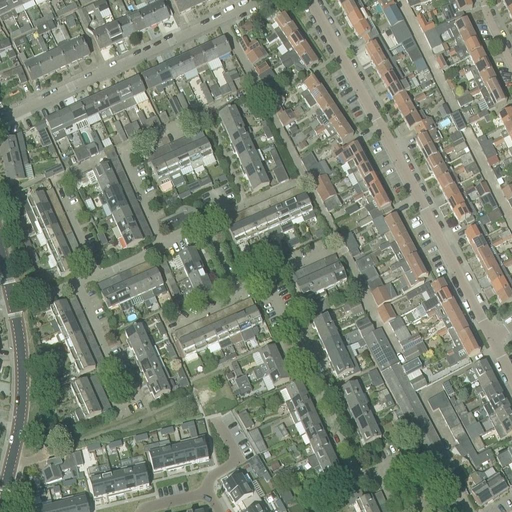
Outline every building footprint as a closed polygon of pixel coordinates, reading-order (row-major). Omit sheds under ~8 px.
[(9,21),(13,19),(4,0),(2,0),(0,1),(0,18),(6,15),(9,21)] [(4,0),(13,19),(14,20),(17,19),(14,12),(22,8),(18,0),(4,0)] [(191,10),(186,0),(172,0),(179,16),(191,10)] [(199,0),(186,0),(191,10),(202,5),(199,0)] [(336,0),(341,11),(353,4),(358,1),(357,0),(336,0)] [(395,6),(391,0),(389,0),(378,6),(383,14),(395,7),(395,6)] [(418,0),(404,0),(409,9),(421,5),(418,0)] [(467,0),(464,0),(455,4),(459,14),(472,10),(467,0)] [(507,12),(511,9),(511,0),(505,0),(502,2),(507,12)] [(108,11),(104,1),(93,6),(95,12),(93,13),(97,21),(99,20),(98,19),(100,18),(99,15),(108,11)] [(353,4),(341,11),(347,21),(359,14),(353,4)] [(75,5),(66,9),(67,11),(65,12),(67,15),(77,10),(75,5)] [(161,5),(150,10),(157,26),(168,21),(161,5)] [(77,14),(79,19),(93,13),(95,12),(93,6),(77,14)] [(403,22),(395,7),(383,14),(382,14),(390,30),(403,22)] [(67,11),(66,9),(56,14),(58,19),(67,15),(65,12),(67,11)] [(150,10),(138,16),(145,31),(157,26),(150,10)] [(277,10),(268,16),(274,25),(274,24),(278,29),(273,33),(275,35),(276,37),(281,34),(292,26),(285,17),(282,19),(277,10)] [(359,14),(347,21),(348,22),(349,24),(351,28),(353,31),(364,24),(369,21),(365,14),(364,11),(359,14)] [(130,14),(127,16),(125,17),(127,21),(134,37),(145,31),(138,16),(132,19),(130,14)] [(46,25),(45,24),(54,20),(51,16),(42,20),(43,20),(44,22),(43,23),(44,25),(46,25)] [(42,20),(33,25),(36,31),(37,31),(36,29),(44,25),(43,23),(44,22),(43,20),(42,20)] [(134,37),(127,21),(115,26),(123,42),(134,37)] [(459,38),(471,32),(466,21),(454,27),(453,24),(445,28),(447,32),(449,31),(453,40),(459,37),(459,38)] [(249,23),(243,26),(247,33),(252,31),(251,29),(252,28),(249,23)] [(403,23),(384,34),(387,40),(392,37),(397,47),(400,45),(401,45),(411,39),(403,23)] [(426,26),(420,29),(422,34),(423,36),(434,30),(433,28),(431,23),(426,26)] [(364,24),(353,31),(358,41),(362,39),(366,37),(369,42),(378,37),(375,31),(370,34),(364,24)] [(37,31),(36,31),(37,33),(36,33),(38,38),(40,38),(50,33),(46,25),(44,25),(36,29),(37,31)] [(123,42),(115,26),(104,31),(111,47),(123,42)] [(292,26),(281,34),(287,43),(298,36),(292,26)] [(29,27),(20,31),(21,33),(20,34),(21,36),(31,31),(29,27)] [(21,33),(20,31),(10,36),(12,40),(21,36),(20,34),(21,33)] [(111,47),(104,31),(92,37),(100,52),(111,47)] [(434,32),(423,37),(428,46),(431,52),(441,47),(438,41),(434,32)] [(459,38),(462,43),(456,46),(457,46),(456,47),(457,49),(458,49),(459,50),(464,48),(476,42),(471,32),(459,38)] [(298,36),(287,43),(282,47),(287,54),(288,54),(289,56),(294,53),(305,45),(298,36)] [(24,39),(19,41),(21,48),(27,45),(24,39)] [(407,55),(416,50),(411,39),(401,45),(406,55),(407,54),(407,55)] [(238,44),(246,57),(246,58),(257,50),(258,49),(254,44),(248,48),(245,40),(238,44)] [(11,48),(9,43),(7,41),(0,43),(0,50),(1,52),(11,48)] [(230,55),(223,41),(211,46),(218,61),(230,55)] [(82,42),(70,47),(77,63),(89,57),(82,42)] [(464,48),(459,50),(460,53),(461,53),(465,61),(469,58),(470,58),(481,53),(476,42),(464,48)] [(66,44),(66,43),(56,47),(59,52),(66,68),(77,63),(70,47),(68,43),(66,44)] [(283,57),(286,61),(286,62),(290,59),(295,66),(300,63),(300,62),(311,55),(305,45),(294,53),(289,56),(288,54),(287,54),(283,57)] [(370,62),(382,56),(376,45),(364,52),(370,62)] [(211,46),(200,52),(207,66),(218,61),(211,46)] [(444,53),(441,47),(431,52),(434,58),(444,53)] [(257,50),(246,58),(252,67),(264,59),(257,50)] [(416,50),(407,55),(412,64),(421,59),(416,50)] [(66,68),(59,52),(47,58),(54,73),(66,68)] [(200,52),(189,57),(196,71),(207,66),(200,52)] [(15,58),(13,53),(6,56),(9,61),(15,58)] [(382,56),(370,62),(376,72),(393,63),(394,65),(399,62),(396,58),(392,60),(387,53),(382,56)] [(486,63),(481,53),(470,58),(474,68),(475,69),(486,63)] [(23,54),(19,56),(18,57),(22,64),(26,62),(23,54)] [(300,63),(295,66),(293,67),(298,74),(304,71),(305,73),(318,65),(311,55),(300,62),(300,63)] [(196,71),(189,57),(177,62),(184,76),(196,71)] [(54,73),(47,58),(36,63),(43,79),(54,73)] [(443,59),(436,62),(441,72),(448,69),(444,62),(443,59)] [(177,62),(166,67),(172,82),(184,76),(177,62)] [(43,79),(36,63),(24,68),(31,84),(43,79)] [(398,72),(394,65),(393,63),(376,72),(381,82),(393,76),(393,75),(398,72)] [(474,68),(469,71),(470,74),(474,82),(480,79),(491,74),(486,63),(475,69),(474,68)] [(258,77),(259,77),(269,70),(265,64),(254,71),(258,77)] [(425,66),(416,71),(418,75),(421,73),(426,70),(427,70),(425,66)] [(166,67),(154,73),(161,87),(172,82),(166,67)] [(21,69),(11,72),(13,75),(11,76),(12,78),(17,76),(23,74),(21,69)] [(13,75),(11,72),(1,76),(3,81),(12,78),(11,76),(13,75)] [(262,88),(275,79),(270,72),(259,79),(260,79),(260,86),(262,88)] [(402,80),(398,72),(393,75),(393,76),(381,82),(387,92),(398,86),(398,85),(404,82),(405,84),(410,82),(407,77),(402,80)] [(161,87),(154,73),(142,78),(149,93),(155,90),(158,96),(163,93),(162,91),(161,87)] [(27,84),(23,74),(17,76),(21,86),(27,84)] [(230,85),(232,84),(227,74),(223,76),(227,85),(229,84),(230,85)] [(491,74),(480,79),(474,82),(478,90),(479,92),(496,84),(491,74)] [(243,78),(238,81),(241,88),(246,86),(243,78)] [(301,82),(307,92),(300,97),(303,102),(304,101),(321,90),(314,79),(308,84),(305,79),(301,82)] [(132,100),(144,94),(137,80),(126,86),(132,100)] [(265,86),(274,99),(280,95),(274,85),(273,85),(271,82),(265,86)] [(398,86),(387,92),(392,102),(404,96),(414,90),(410,82),(405,84),(404,82),(398,85),(398,86)] [(229,84),(227,85),(231,95),(236,93),(232,84),(230,85),(229,84)] [(479,92),(478,90),(473,92),(475,96),(480,94),(484,103),(501,94),(496,84),(479,92)] [(206,96),(209,95),(204,85),(199,87),(203,96),(206,95),(206,96)] [(126,86),(114,91),(124,112),(135,107),(132,100),(126,86)] [(221,98),(217,89),(216,87),(209,90),(214,101),(221,98)] [(327,99),(321,90),(304,101),(310,110),(316,106),(327,99)] [(473,92),(469,94),(468,94),(467,92),(458,96),(456,90),(452,92),(457,103),(470,97),(471,98),(475,96),(473,92)] [(114,91),(103,97),(109,111),(112,118),(124,113),(124,112),(114,91)] [(501,94),(484,103),(489,112),(506,104),(501,94)] [(183,106),(186,105),(181,95),(176,97),(180,106),(183,105),(183,106)] [(213,104),(209,95),(206,96),(206,95),(203,96),(208,106),(213,104)] [(404,96),(392,102),(398,112),(410,106),(404,96)] [(103,97),(91,102),(98,116),(109,111),(103,97)] [(470,99),(471,98),(470,97),(457,103),(460,109),(472,103),(470,99)] [(285,105),(284,103),(280,98),(270,105),(277,120),(278,119),(283,116),(286,114),(283,108),(285,105)] [(327,99),(316,106),(320,111),(314,114),(317,119),(323,115),(333,108),(327,99)] [(183,117),(179,107),(175,100),(168,103),(176,120),(183,117)] [(98,116),(91,102),(80,107),(86,121),(98,116)] [(415,103),(410,106),(398,112),(404,122),(415,116),(412,110),(418,107),(416,105),(415,103)] [(190,114),(186,105),(183,106),(183,105),(180,106),(185,116),(190,114)] [(86,121),(80,107),(68,112),(74,127),(86,121)] [(317,119),(316,120),(321,128),(322,126),(324,129),(340,118),(333,108),(323,115),(317,119)] [(222,129),(239,121),(234,110),(218,117),(221,123),(220,124),(222,129)] [(68,112),(57,118),(63,132),(66,138),(69,136),(67,130),(74,127),(68,112)] [(286,114),(283,116),(278,119),(283,128),(295,120),(289,112),(286,114)] [(415,129),(419,135),(432,127),(434,127),(430,120),(429,121),(425,119),(421,112),(415,116),(404,122),(409,132),(415,129)] [(488,117),(486,112),(477,116),(479,121),(488,117)] [(503,128),(511,123),(511,116),(510,112),(498,117),(503,128)] [(146,123),(145,122),(141,113),(136,115),(140,124),(143,123),(143,124),(146,123)] [(260,119),(257,113),(252,115),(254,121),(260,119)] [(457,134),(459,134),(466,130),(457,113),(449,117),(457,134)] [(164,126),(169,123),(164,114),(159,116),(164,126)] [(488,117),(479,121),(468,126),(471,130),(471,132),(490,122),(495,119),(493,115),(488,117)] [(156,117),(145,122),(146,123),(143,124),(143,123),(140,124),(145,134),(160,127),(156,117)] [(57,118),(45,123),(55,145),(56,144),(58,142),(65,138),(66,140),(66,139),(63,132),(57,118)] [(322,126),(318,129),(321,134),(325,131),(330,138),(335,134),(346,127),(340,118),(324,129),(322,126)] [(239,121),(222,129),(224,133),(226,132),(228,139),(244,132),(239,121)] [(120,135),(123,133),(118,123),(113,125),(117,134),(120,133),(120,135)] [(511,123),(503,128),(506,133),(500,136),(501,139),(502,139),(503,140),(508,138),(511,136),(511,123)] [(44,130),(42,125),(35,128),(37,133),(44,130)] [(128,141),(136,138),(130,126),(123,129),(128,141)] [(297,132),(294,127),(288,130),(291,135),(297,132)] [(335,134),(339,140),(336,142),(338,146),(333,149),(336,153),(339,152),(341,150),(339,146),(353,137),(346,127),(335,134)] [(415,143),(421,154),(432,148),(432,147),(438,144),(440,143),(435,132),(436,130),(434,127),(432,127),(419,135),(421,140),(415,143)] [(263,130),(262,130),(264,136),(270,133),(268,128),(263,130)] [(244,132),(228,139),(231,145),(229,146),(231,151),(249,143),(246,137),(251,135),(249,130),(244,132)] [(127,142),(123,133),(120,135),(120,133),(117,134),(122,144),(127,142)] [(272,139),(270,133),(264,136),(267,141),(272,139)] [(459,134),(457,134),(449,138),(453,147),(452,148),(453,149),(463,144),(459,134)] [(481,152),(491,147),(491,146),(493,145),(491,141),(487,143),(484,137),(476,141),(481,152)] [(50,149),(52,148),(48,138),(43,140),(47,149),(49,148),(50,149)] [(0,147),(2,158),(22,154),(21,149),(16,150),(14,141),(0,143),(0,147)] [(212,158),(205,142),(194,147),(201,163),(212,158)] [(96,143),(94,144),(99,155),(103,152),(105,157),(114,153),(115,153),(112,147),(103,151),(99,144),(97,145),(96,143)] [(249,143),(231,151),(233,155),(235,154),(238,161),(254,154),(249,143)] [(307,148),(304,143),(298,146),(301,151),(307,148)] [(94,144),(85,149),(89,159),(90,159),(99,155),(94,144)] [(432,148),(421,154),(426,164),(438,158),(438,157),(443,155),(442,152),(438,144),(432,147),(432,148)] [(451,147),(446,150),(449,154),(454,152),(455,155),(466,150),(463,144),(453,149),(452,148),(451,147)] [(339,152),(336,153),(332,155),(335,160),(339,158),(344,167),(347,165),(364,156),(358,146),(348,151),(346,147),(341,150),(339,152)] [(183,152),(190,168),(192,173),(203,168),(201,163),(194,147),(183,152)] [(491,147),(481,152),(486,162),(495,158),(495,157),(496,157),(491,147)] [(55,154),(52,148),(50,149),(49,148),(47,149),(50,156),(55,154)] [(84,148),(72,153),(78,164),(85,161),(89,159),(85,149),(84,148)] [(271,159),(277,157),(275,151),(269,154),(271,159)] [(183,152),(172,157),(179,173),(190,168),(183,152)] [(25,153),(22,154),(2,158),(6,172),(24,168),(28,167),(25,153)] [(114,153),(105,157),(108,163),(109,163),(112,169),(119,166),(114,153)] [(254,154),(238,161),(241,167),(239,168),(241,173),(259,165),(254,154)] [(317,166),(311,154),(300,162),(306,172),(317,166)] [(463,170),(474,164),(469,154),(460,159),(460,160),(462,164),(462,168),(462,167),(463,170)] [(150,155),(146,157),(143,158),(146,166),(153,163),(150,155)] [(438,158),(426,164),(428,168),(427,168),(427,169),(429,173),(430,173),(431,173),(431,174),(443,168),(443,167),(448,165),(444,157),(443,155),(438,157),(438,158)] [(347,165),(350,172),(346,174),(348,178),(352,176),(357,173),(369,167),(364,156),(347,165)] [(172,157),(161,162),(171,183),(182,178),(179,173),(172,157)] [(277,157),(271,159),(274,165),(280,163),(277,157)] [(161,162),(150,167),(154,176),(151,177),(154,184),(157,183),(160,188),(171,183),(161,162)] [(474,164),(463,170),(464,172),(466,176),(471,174),(477,170),(474,164)] [(259,165),(241,173),(243,177),(245,176),(248,183),(264,176),(259,165)] [(319,165),(317,166),(306,172),(312,184),(325,177),(319,165)] [(46,181),(53,178),(64,174),(60,166),(43,173),(46,181)] [(113,177),(108,166),(87,176),(91,187),(97,184),(113,177)] [(357,173),(352,176),(357,186),(363,183),(374,177),(369,167),(357,173)] [(24,168),(6,172),(9,186),(27,181),(24,168)] [(276,170),(272,172),(278,186),(288,182),(282,168),(276,170)] [(448,178),(453,175),(452,173),(450,169),(445,172),(443,168),(431,174),(437,184),(448,178)] [(500,173),(494,177),(496,182),(500,180),(502,179),(500,173)] [(455,178),(455,177),(453,175),(448,178),(437,184),(442,194),(454,188),(459,185),(456,180),(457,178),(455,178)] [(269,187),(264,176),(248,183),(251,189),(249,190),(251,195),(269,187)] [(118,188),(113,177),(97,184),(102,195),(118,188)] [(317,194),(330,187),(325,177),(312,184),(317,194)] [(363,183),(357,186),(361,194),(362,194),(363,196),(367,193),(368,194),(368,193),(379,187),(374,177),(363,183)] [(197,183),(200,190),(211,185),(208,178),(197,183)] [(479,200),(490,195),(484,184),(475,190),(480,200),(479,200)] [(330,187),(317,194),(323,204),(336,197),(330,187)] [(370,198),(365,201),(368,206),(373,203),(385,197),(379,187),(368,193),(368,194),(370,198)] [(511,187),(502,193),(507,203),(511,200),(511,187)] [(118,188),(102,195),(97,197),(102,208),(107,206),(122,199),(118,188)] [(454,188),(442,194),(447,204),(459,198),(454,188)] [(42,195),(27,202),(21,205),(26,216),(47,206),(42,195)] [(459,198),(447,204),(453,215),(470,206),(465,197),(464,195),(459,198)] [(305,197),(294,202),(301,218),(304,224),(315,219),(305,197)] [(364,208),(367,214),(369,217),(357,224),(359,229),(360,229),(378,220),(383,217),(381,212),(390,208),(385,197),(373,203),(368,206),(364,208)] [(336,198),(323,204),(328,214),(341,207),(336,198)] [(127,210),(122,199),(107,206),(112,217),(127,210)] [(492,212),(497,209),(492,201),(488,203),(492,212)] [(294,202),(283,207),(290,223),(301,218),(294,202)] [(52,217),(47,206),(26,216),(31,227),(52,217)] [(355,206),(344,211),(347,217),(347,218),(358,212),(355,206)] [(470,206),(453,215),(458,225),(464,222),(467,226),(474,222),(471,218),(470,219),(467,213),(472,211),(470,206)] [(290,223),(283,207),(272,212),(282,234),(282,235),(293,231),(290,223)] [(132,221),(127,210),(112,217),(117,228),(132,221)] [(498,211),(486,217),(490,225),(502,219),(498,211)] [(282,234),(272,212),(261,217),(271,238),(282,234)] [(52,217),(31,227),(36,238),(57,228),(52,217)] [(271,238),(261,217),(250,222),(257,238),(257,237),(260,243),(271,238)] [(389,233),(400,227),(395,217),(384,223),(389,233)] [(137,232),(132,221),(117,228),(121,239),(137,232)] [(257,238),(250,222),(239,227),(246,242),(257,238)] [(473,231),(464,236),(469,246),(481,240),(487,237),(479,223),(471,227),(473,231)] [(239,227),(228,232),(235,247),(246,242),(239,227)] [(400,227),(389,233),(389,234),(384,236),(388,244),(389,246),(406,237),(400,227)] [(62,239),(57,228),(41,235),(46,246),(62,239)] [(137,232),(121,239),(116,242),(121,253),(142,243),(137,232)] [(350,235),(341,240),(345,246),(348,253),(349,254),(357,250),(358,249),(350,235)] [(362,237),(357,239),(362,247),(366,245),(362,237)] [(389,246),(388,244),(383,246),(385,251),(390,248),(394,256),(411,247),(406,237),(389,246)] [(500,240),(496,242),(495,242),(498,247),(511,240),(511,238),(501,243),(500,240)] [(67,250),(62,239),(46,246),(51,257),(67,250)] [(481,240),(469,246),(475,256),(486,250),(481,240)] [(28,241),(22,244),(25,249),(31,247),(28,241)] [(394,256),(399,264),(400,266),(416,258),(411,247),(394,256)] [(486,250),(475,256),(480,267),(497,258),(493,250),(492,247),(486,250)] [(67,250),(51,257),(56,268),(72,261),(67,250)] [(183,269),(200,261),(198,257),(197,257),(194,251),(178,258),(183,269)] [(361,272),(361,271),(367,268),(366,266),(372,263),(368,257),(356,264),(361,272)] [(400,266),(399,264),(394,267),(396,271),(400,269),(405,277),(422,268),(416,258),(400,266)] [(497,258),(480,267),(485,277),(503,268),(501,265),(497,258)] [(76,273),(72,261),(56,268),(61,279),(76,273)] [(200,261),(183,269),(188,280),(203,273),(201,267),(203,266),(200,261)] [(255,262),(244,267),(246,272),(257,267),(255,262)] [(339,266),(328,271),(335,287),(346,282),(339,266)] [(364,285),(366,284),(378,278),(372,268),(359,275),(364,285)] [(422,268),(405,277),(402,278),(407,288),(401,291),(403,295),(423,285),(423,284),(421,281),(427,278),(422,268)] [(503,268),(485,277),(491,287),(502,281),(502,280),(508,277),(504,270),(503,268)] [(165,277),(170,275),(168,269),(162,271),(165,277)] [(335,287),(328,271),(317,276),(324,292),(335,287)] [(156,272),(145,277),(152,293),(163,288),(156,272)] [(203,273),(188,280),(193,291),(210,283),(208,279),(206,279),(203,273)] [(173,280),(170,275),(165,277),(167,283),(173,280)] [(306,281),(313,297),(315,301),(325,296),(324,292),(317,276),(306,281)] [(145,277),(134,282),(141,297),(143,303),(146,309),(150,307),(148,302),(154,299),(151,293),(152,293),(145,277)] [(508,277),(502,280),(502,281),(491,287),(496,297),(511,288),(511,285),(511,286),(508,277)] [(366,284),(365,285),(371,295),(383,289),(378,278),(366,284)] [(313,297),(306,281),(295,286),(302,302),(313,297)] [(141,297),(134,282),(123,287),(130,302),(132,308),(143,303),(141,297)] [(430,301),(447,293),(442,282),(430,288),(429,285),(406,297),(409,302),(426,293),(430,301)] [(210,283),(193,291),(198,302),(213,295),(210,289),(212,288),(210,283)] [(123,287),(112,292),(119,307),(130,302),(123,287)] [(511,288),(496,297),(501,307),(511,301),(511,288)] [(390,302),(383,289),(371,295),(378,309),(390,302)] [(174,299),(180,297),(178,291),(172,294),(174,299)] [(119,307),(112,292),(101,297),(108,312),(119,307)] [(447,293),(430,301),(421,307),(427,319),(432,317),(430,312),(435,310),(436,312),(441,309),(453,303),(447,293)] [(183,302),(180,297),(174,299),(177,305),(183,302)] [(305,309),(302,302),(299,303),(302,310),(307,322),(313,319),(308,307),(305,309)] [(363,313),(358,302),(342,309),(344,315),(350,312),(352,318),(363,313)] [(458,313),(453,303),(441,309),(446,319),(458,313)] [(55,322),(70,315),(65,304),(55,308),(53,305),(40,308),(42,314),(45,313),(46,315),(50,313),(55,322)] [(384,326),(388,324),(395,320),(388,306),(376,312),(384,326)] [(262,326),(255,310),(243,315),(250,331),(262,326)] [(445,330),(440,332),(440,333),(445,330),(446,332),(452,329),(463,323),(458,313),(446,319),(441,322),(445,330)] [(75,326),(70,315),(55,322),(59,333),(75,326)] [(243,315),(232,320),(239,336),(243,342),(243,345),(254,340),(250,331),(243,315)] [(317,336),(333,329),(328,317),(311,325),(313,330),(315,329),(317,336)] [(399,318),(395,320),(388,324),(393,334),(404,329),(399,318)] [(239,336),(232,320),(222,325),(229,340),(239,336)] [(370,325),(367,320),(355,326),(357,331),(370,325)] [(469,333),(463,323),(452,329),(446,332),(445,330),(440,333),(443,337),(447,334),(451,342),(469,333)] [(158,333),(164,330),(161,325),(155,327),(158,333)] [(229,340),(222,325),(211,330),(218,345),(229,340)] [(370,325),(357,331),(362,340),(374,333),(370,325)] [(75,326),(59,333),(64,344),(80,337),(75,326)] [(128,346),(145,338),(140,327),(125,334),(127,341),(126,342),(128,346)] [(338,340),(333,329),(317,336),(320,342),(318,343),(320,347),(338,340)] [(404,329),(393,334),(399,345),(410,339),(404,329)] [(164,330),(158,333),(160,338),(166,336),(164,330)] [(218,345),(211,330),(200,335),(207,350),(218,345)] [(374,333),(362,340),(424,457),(436,481),(454,471),(439,443),(414,394),(409,385),(406,379),(401,370),(380,330),(374,333)] [(469,333),(451,342),(455,350),(457,353),(462,350),(462,349),(474,343),(469,333)] [(200,335),(189,339),(196,355),(207,350),(200,335)] [(85,348),(80,337),(64,344),(69,355),(85,348)] [(145,338),(128,346),(130,351),(132,350),(134,356),(150,349),(145,338)] [(196,355),(189,339),(178,344),(185,360),(196,355)] [(415,348),(410,339),(399,345),(404,354),(415,348)] [(338,340),(320,347),(322,352),(324,351),(327,358),(343,351),(338,340)] [(479,354),(474,343),(462,349),(462,350),(468,360),(479,354)] [(168,355),(173,352),(171,347),(165,349),(168,355)] [(85,348),(69,355),(74,366),(90,359),(85,348)] [(263,367),(279,360),(276,353),(278,353),(276,348),(258,356),(263,367)] [(343,351),(327,358),(330,364),(328,365),(330,369),(353,359),(349,348),(343,351)] [(155,360),(150,349),(134,356),(137,363),(135,363),(138,368),(155,360)] [(415,349),(404,355),(401,356),(407,366),(420,359),(415,349)] [(173,352),(168,355),(170,360),(176,358),(173,352)] [(95,370),(90,359),(74,366),(79,377),(95,370)] [(353,359),(330,369),(332,374),(334,373),(337,380),(342,378),(343,381),(360,374),(357,368),(355,369),(352,360),(353,359)] [(160,371),(155,360),(138,368),(140,373),(141,372),(144,378),(160,371)] [(279,360),(263,367),(268,378),(286,370),(284,365),(282,366),(279,360)] [(416,361),(401,370),(406,379),(418,372),(421,371),(416,361)] [(242,376),(239,371),(236,364),(230,366),(236,379),(242,376)] [(491,375),(485,364),(464,375),(467,380),(474,376),(477,382),(491,375)] [(177,376),(183,374),(180,368),(175,371),(177,376)] [(160,371),(144,378),(147,385),(145,385),(147,390),(165,382),(169,380),(164,369),(160,371)] [(268,378),(263,380),(268,393),(274,391),(273,389),(289,382),(286,375),(288,374),(286,370),(268,378)] [(376,372),(371,374),(375,382),(380,380),(376,372)] [(185,379),(183,374),(177,376),(180,382),(185,379)] [(491,375),(477,382),(480,388),(475,391),(477,396),(479,395),(497,386),(491,375)] [(245,377),(234,382),(238,391),(240,391),(248,387),(249,386),(245,377)] [(426,387),(422,379),(409,385),(414,394),(426,387)] [(180,382),(178,383),(181,391),(189,387),(186,380),(180,382)] [(383,386),(380,380),(375,382),(371,385),(373,390),(383,386)] [(75,400),(91,393),(86,382),(70,389),(75,400)] [(165,382),(147,390),(149,395),(151,394),(154,400),(170,393),(165,382)] [(301,384),(285,391),(280,394),(285,405),(308,395),(305,390),(304,391),(301,384)] [(442,387),(445,393),(448,398),(453,395),(447,384),(442,387)] [(345,403),(361,396),(356,385),(338,392),(340,397),(342,396),(345,403)] [(240,391),(238,391),(241,397),(252,392),(249,386),(248,387),(240,391)] [(502,397),(497,386),(479,395),(481,400),(485,398),(489,405),(502,397)] [(91,393),(75,400),(80,411),(96,404),(91,393)] [(443,408),(449,405),(443,394),(438,397),(443,408)] [(310,399),(308,395),(285,405),(290,416),(311,406),(308,400),(310,399)] [(366,407),(361,396),(345,403),(348,409),(346,410),(348,415),(366,407)] [(443,408),(438,397),(433,400),(438,410),(443,408)] [(489,405),(483,408),(488,419),(508,408),(502,397),(489,405)] [(384,398),(378,401),(380,406),(386,404),(384,398)] [(453,409),(462,405),(461,404),(463,403),(461,399),(455,403),(453,399),(449,401),(453,409)] [(438,411),(438,410),(433,400),(427,403),(433,414),(438,411)] [(96,404),(80,411),(74,414),(79,425),(101,415),(96,404)] [(438,410),(438,411),(441,416),(451,410),(449,405),(443,408),(438,410)] [(462,405),(453,409),(459,420),(467,416),(468,416),(462,405)] [(311,406),(290,416),(295,426),(300,424),(317,417),(315,412),(313,413),(311,406)] [(371,418),(366,407),(348,415),(350,419),(352,418),(355,425),(371,418)] [(511,420),(511,415),(508,408),(488,419),(491,424),(497,421),(500,427),(511,420)] [(451,410),(441,416),(444,421),(454,416),(451,410)] [(241,424),(249,421),(245,413),(237,417),(241,424)] [(390,421),(396,419),(394,413),(388,416),(390,421)] [(468,416),(467,416),(459,420),(465,431),(476,425),(470,415),(468,416)] [(454,416),(444,421),(447,426),(457,421),(454,416)] [(317,417),(300,424),(305,435),(320,428),(318,422),(319,421),(317,417)] [(375,429),(371,418),(355,425),(358,431),(356,432),(358,436),(375,429)] [(396,419),(390,421),(393,427),(399,424),(396,419)] [(511,420),(500,427),(504,433),(497,436),(500,441),(511,435),(511,420)] [(253,427),(249,421),(241,424),(246,431),(253,427)] [(460,426),(457,421),(447,426),(449,432),(460,426)] [(480,433),(476,425),(465,431),(469,439),(480,433)] [(279,434),(285,431),(282,426),(276,429),(279,434)] [(460,426),(449,432),(452,437),(463,432),(460,426)] [(323,435),(320,428),(305,435),(310,446),(327,438),(325,434),(323,435)] [(375,429),(358,436),(360,441),(362,440),(365,447),(380,440),(375,429)] [(256,455),(264,451),(256,430),(247,433),(256,455)] [(288,436),(285,431),(279,434),(282,439),(288,436)] [(463,432),(452,437),(455,442),(465,437),(463,432)] [(474,453),(465,437),(455,442),(456,443),(459,447),(459,448),(460,447),(467,457),(468,456),(474,453)] [(204,438),(190,441),(196,464),(196,465),(208,462),(205,452),(207,452),(204,438)] [(327,438),(310,446),(315,457),(330,450),(327,444),(329,443),(327,438)] [(471,441),(476,454),(483,451),(478,438),(471,441)] [(190,441),(179,444),(180,448),(181,448),(185,467),(196,464),(190,441)] [(170,446),(158,449),(159,451),(164,472),(167,471),(168,472),(175,470),(170,451),(171,451),(170,446)] [(291,455),(297,452),(294,447),(288,450),(291,455)] [(459,447),(455,449),(462,459),(467,457),(460,447),(459,448),(459,447)] [(171,451),(170,451),(175,470),(183,469),(182,468),(185,467),(181,448),(180,448),(171,451)] [(462,459),(455,449),(445,454),(454,470),(468,463),(462,459)] [(333,457),(330,450),(315,457),(319,468),(337,460),(335,456),(333,457)] [(509,468),(511,466),(511,450),(495,460),(502,472),(509,468)] [(159,451),(148,454),(153,475),(164,472),(159,451)] [(297,452),(291,455),(294,461),(300,458),(297,452)] [(489,463),(490,465),(495,463),(489,452),(477,458),(474,453),(468,456),(475,470),(489,463)] [(79,454),(73,455),(76,469),(82,467),(79,454)] [(45,466),(48,472),(42,474),(47,485),(61,480),(59,475),(76,469),(73,455),(57,461),(57,462),(45,466)] [(255,467),(251,469),(258,481),(263,478),(267,475),(264,470),(257,458),(251,461),(255,467)] [(337,460),(319,468),(323,475),(319,477),(319,486),(321,485),(322,489),(333,484),(330,477),(340,472),(337,466),(339,465),(337,460)] [(276,462),(269,466),(272,471),(273,473),(280,469),(276,462)] [(144,465),(131,468),(136,491),(136,492),(148,489),(146,479),(148,479),(144,465)] [(511,466),(509,468),(503,472),(500,473),(509,490),(511,488),(511,466)] [(131,468),(120,471),(121,475),(126,494),(136,491),(131,468)] [(300,478),(306,474),(303,469),(297,472),(300,478)] [(223,488),(222,488),(228,498),(247,488),(246,487),(237,472),(226,479),(229,484),(223,488)] [(110,473),(99,476),(105,499),(108,498),(108,499),(116,497),(111,478),(110,473)] [(111,478),(116,497),(123,495),(123,494),(126,494),(121,475),(111,478)] [(469,478),(475,488),(468,492),(480,510),(492,502),(480,483),(478,479),(475,475),(469,478)] [(483,475),(478,479),(480,483),(492,502),(507,492),(496,476),(487,482),(483,475)] [(99,476),(88,478),(93,502),(105,499),(99,476)] [(247,488),(228,498),(232,504),(235,508),(241,504),(244,509),(259,500),(250,485),(246,487),(247,488)] [(369,511),(375,509),(370,498),(364,501),(360,492),(342,500),(342,501),(346,499),(347,501),(350,507),(354,506),(355,506),(357,511),(369,511)] [(73,498),(61,501),(62,506),(63,506),(64,511),(75,511),(73,503),(74,503),(73,498)] [(74,503),(73,503),(75,511),(87,511),(87,510),(89,509),(87,500),(74,503)] [(245,511),(266,511),(259,500),(244,509),(245,511)]
